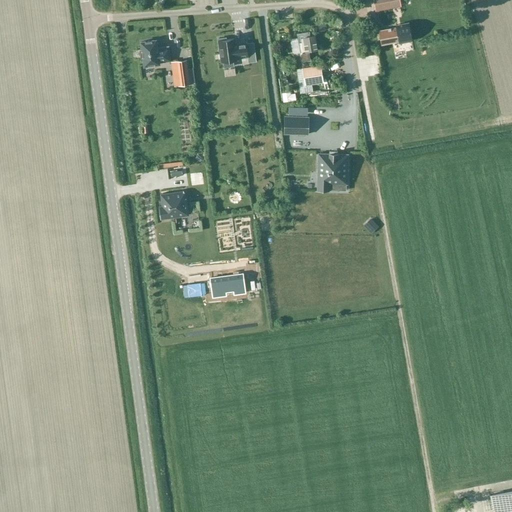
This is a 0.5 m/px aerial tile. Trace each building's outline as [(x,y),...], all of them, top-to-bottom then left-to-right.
[(373,0),(375,11),(400,6),(399,0),(373,0)] [(192,38),(217,37),(216,21),(191,22),(192,38)] [(397,27),(379,30),(382,44),(399,41),(400,42),(399,42),(399,43),(412,40),(409,22),(395,25),(396,26),(396,25),(397,27)] [(302,61),(311,60),(310,51),(318,50),(316,36),(311,37),(310,32),(297,34),(302,61)] [(226,38),(219,39),(222,62),(224,61),(224,67),(234,66),(233,60),(237,60),(237,58),(248,56),(246,43),(235,45),(234,39),(226,40),(226,37),(226,38)] [(159,64),(159,62),(170,61),(168,48),(157,49),(156,40),(141,42),(142,50),(140,50),(141,59),(143,58),(144,66),(159,64)] [(187,60),(176,61),(180,85),(190,84),(187,60)] [(304,80),(298,81),(300,94),(306,93),(312,92),(311,84),(323,82),(320,66),(303,68),(304,80)] [(289,92),(282,93),(283,102),(295,100),(294,95),(290,95),(289,92)] [(284,134),(308,134),(308,117),(285,116),(284,134)] [(318,154),(317,191),(329,191),(329,190),(346,191),(346,184),(347,184),(348,154),(318,154)] [(161,219),(188,215),(186,198),(184,199),(183,191),(161,194),(162,206),(159,207),(161,219)] [(372,220),(364,227),(370,234),(378,227),(372,220)] [(493,511),(511,511),(511,489),(490,494),(493,511)]
